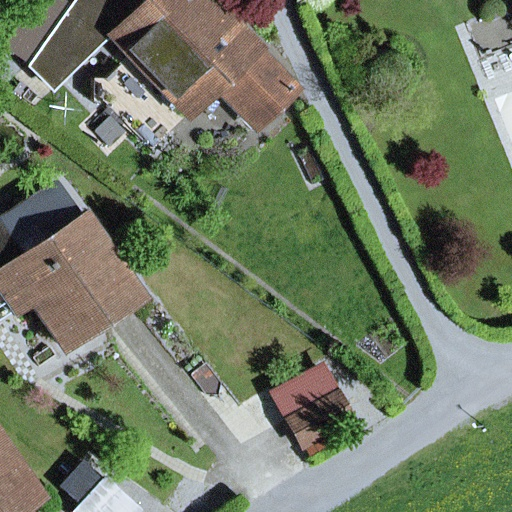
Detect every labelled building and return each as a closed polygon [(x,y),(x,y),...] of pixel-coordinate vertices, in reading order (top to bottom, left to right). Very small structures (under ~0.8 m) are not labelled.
[(33,0),(0,48),(0,49),(27,68),(69,8),(57,0),(33,0)] [(292,91),(203,0),(74,0),(69,8),(27,68),(43,83),(128,0),(134,0),(139,5),(109,34),(136,63),(146,53),(163,71),(154,81),(187,116),(215,88),(253,128),(292,91)] [(128,0),(43,83),(52,92),(109,34),(139,5),(134,0),(128,0)] [(0,226),(0,290),(13,310),(30,299),(63,349),(136,300),(80,217),(20,257),(0,226)] [(286,421),(334,395),(320,369),(271,395),(286,421)] [(334,395),(286,421),(300,446),(347,420),(334,395)] [(0,511),(18,511),(36,500),(0,446),(0,511)] [(141,511),(148,503),(109,476),(83,511),(141,511)]
